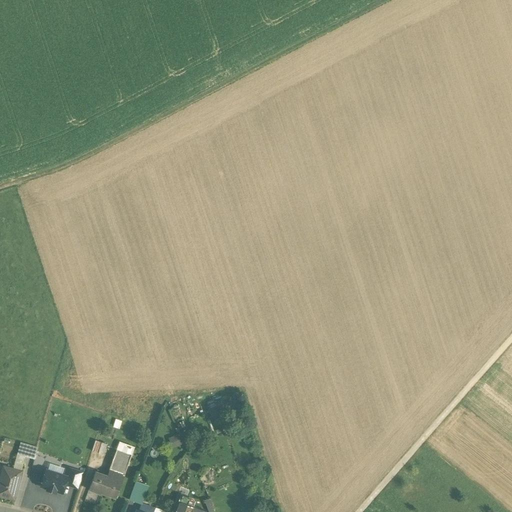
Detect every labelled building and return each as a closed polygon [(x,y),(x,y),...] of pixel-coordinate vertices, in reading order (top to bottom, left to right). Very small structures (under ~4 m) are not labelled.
[(95,441),(91,451),(97,453),(100,442),(95,441)] [(185,442),(177,445),(180,454),(188,451),(185,442)] [(37,448),(20,443),(18,455),(34,459),(37,448)] [(106,444),(101,443),(98,453),(103,455),(106,444)] [(116,450),(106,476),(121,482),(131,456),(116,450)] [(22,472),(4,467),(0,480),(0,496),(14,500),(22,472)] [(82,473),(66,468),(63,476),(67,477),(65,484),(77,488),(82,473)] [(63,476),(46,470),(41,486),(47,488),(47,490),(55,492),(55,491),(62,493),(65,484),(67,477),(63,476)] [(106,476),(95,472),(89,488),(100,492),(115,498),(121,482),(106,476)] [(147,485),(135,481),(129,500),(139,504),(142,501),(147,485)] [(100,492),(89,488),(84,501),(96,505),(100,492)]
